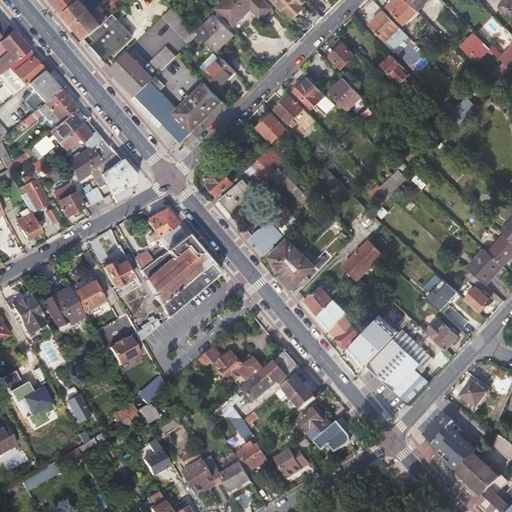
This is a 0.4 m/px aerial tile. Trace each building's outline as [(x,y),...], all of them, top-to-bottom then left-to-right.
[(50,0),(63,14),(79,0),(50,0)] [(102,24),(80,0),(79,0),(63,14),(72,25),(79,34),(84,40),(102,24)] [(263,0),(224,0),(216,8),(232,25),(251,7),(261,17),(271,7),(263,0)] [(271,0),(282,11),(284,9),(293,19),(305,7),(303,5),(307,1),(305,0),(271,0)] [(405,24),(419,10),(408,0),(394,0),(387,7),(405,24)] [(408,0),(419,10),(429,0),(408,0)] [(163,16),(190,43),(199,34),(197,32),(173,7),(163,16)] [(404,39),(408,35),(384,11),(370,24),(387,41),(397,31),(404,39)] [(102,24),(84,40),(104,61),(134,35),(114,13),(102,24)] [(0,41),(13,30),(4,19),(0,14),(0,41)] [(215,14),(197,32),(199,34),(204,38),(214,49),(222,40),(226,44),(235,35),(215,14)] [(0,41),(0,44),(6,52),(21,39),(13,30),(0,41)] [(397,31),(387,41),(394,49),(404,39),(397,31)] [(480,60),(492,48),(476,33),(462,47),(472,57),(474,55),(480,60)] [(199,43),(204,38),(199,34),(190,43),(186,47),(189,50),(197,41),(199,43)] [(0,57),(0,73),(7,68),(29,49),(21,39),(6,52),(0,57)] [(342,69),(356,57),(343,43),(330,56),(342,69)] [(501,78),(511,67),(511,44),(499,56),(505,63),(495,71),(501,78)] [(150,63),(160,72),(177,56),(167,45),(150,63)] [(31,55),(29,49),(7,68),(10,71),(31,55)] [(154,77),(128,50),(110,68),(136,95),(154,77)] [(10,71),(24,87),(28,83),(25,80),(41,66),(39,64),(31,55),(10,71)] [(398,66),(400,63),(392,55),(381,65),(390,74),(391,73),(401,83),(408,76),(398,66)] [(221,87),(237,72),(221,56),(218,59),(215,56),(202,68),(221,87)] [(22,97),(34,111),(37,108),(61,89),(59,86),(41,66),(25,80),(28,83),(24,87),(28,92),(22,97)] [(164,123),(175,111),(172,109),(176,105),(161,90),(164,87),(154,77),(136,95),(164,123)] [(320,115),(333,102),(309,77),(295,91),(320,115)] [(349,110),(363,97),(345,78),(331,91),(349,110)] [(175,111),(193,130),(224,102),(203,80),(176,105),(172,109),(175,111)] [(474,95),(483,86),(477,80),(469,89),(474,95)] [(0,99),(4,104),(14,96),(5,84),(0,87),(0,99)] [(493,101),(500,91),(495,87),(487,95),(493,101)] [(45,124),(50,130),(76,107),(61,89),(37,108),(48,121),(45,124)] [(303,109),(288,94),(278,104),(280,106),(276,111),(288,123),(303,109)] [(460,124),(470,114),(477,106),(472,101),(468,98),(451,115),(460,124)] [(48,131),(58,142),(89,116),(83,116),(76,107),(50,130),(48,131)] [(182,141),(193,130),(175,111),(164,123),(182,141)] [(272,143),(287,128),(272,114),(271,115),(269,112),(261,121),(263,123),(258,127),(272,143)] [(58,142),(64,150),(76,140),(79,142),(95,129),(88,122),(89,116),(58,142)] [(101,137),(95,129),(79,142),(82,147),(86,144),(89,147),(90,146),(101,137)] [(46,136),(34,145),(42,155),(54,146),(46,136)] [(101,137),(90,146),(96,153),(107,145),(101,137)] [(120,159),(107,145),(96,153),(108,168),(120,159)] [(89,147),(66,165),(80,182),(91,175),(94,180),(100,175),(108,168),(96,153),(90,146),(89,147)] [(256,172),(266,183),(275,173),(286,161),(273,148),(253,165),(258,170),(256,172)] [(30,155),(26,150),(6,167),(7,169),(9,172),(30,155)] [(49,164),(42,156),(37,161),(43,169),(49,164)] [(208,184),(218,196),(235,181),(227,172),(234,166),(226,156),(209,171),(210,172),(207,175),(207,181),(209,183),(208,184)] [(134,175),(120,159),(108,168),(100,175),(117,202),(132,194),(134,175)] [(275,173),(310,209),(321,197),(286,161),(275,173)] [(398,171),(382,188),(391,197),(409,178),(396,166),(394,167),(398,171)] [(316,178),(328,190),(339,179),(327,167),(316,178)] [(0,179),(1,181),(10,175),(9,172),(7,169),(0,173),(0,179)] [(417,175),(413,180),(423,189),(427,185),(417,175)] [(104,184),(99,176),(94,180),(99,187),(104,184)] [(221,200),(235,215),(256,192),(244,179),(221,200)] [(20,188),(24,195),(26,194),(35,210),(49,203),(35,180),(20,188)] [(369,205),(376,212),(391,197),(382,188),(378,184),(370,193),(375,198),(369,205)] [(96,187),(79,196),(86,208),(103,198),(96,187)] [(66,218),(84,207),(75,191),(57,202),(66,218)] [(390,200),(377,213),(384,220),(390,213),(391,215),(398,207),(390,200)] [(410,211),(415,205),(411,202),(407,207),(410,211)] [(54,206),(45,211),(53,224),(62,219),(54,206)] [(155,238),(176,221),(163,207),(145,216),(155,238)] [(28,239),(42,232),(29,208),(23,211),(26,217),(18,221),(28,239)] [(38,220),(44,229),(52,225),(46,215),(38,220)] [(511,218),(502,230),(506,234),(511,239),(511,218)] [(264,247),(268,252),(297,222),(293,219),(287,226),(285,224),(279,231),(270,221),(253,237),(264,247)] [(157,240),(166,250),(186,234),(176,221),(155,238),(157,240)] [(143,231),(124,241),(140,270),(166,250),(157,240),(150,245),(143,231)] [(288,285),(296,295),(351,238),(343,231),(312,262),(303,253),(283,274),(280,277),(288,285)] [(219,273),(186,234),(166,250),(140,270),(167,318),(219,273)] [(504,267),(511,258),(511,239),(506,234),(488,252),(504,267)] [(281,272),(283,274),(303,253),(287,238),(269,257),(275,263),(276,266),(277,268),(279,270),(281,272)] [(370,241),(345,265),(359,279),(384,255),(370,241)] [(488,285),(504,267),(488,252),(484,249),(468,267),(472,271),(483,280),(488,285)] [(133,277),(124,261),(117,264),(114,260),(103,266),(114,287),(133,277)] [(403,263),(399,260),(392,266),(397,271),(403,263)] [(478,285),(483,280),(472,271),(468,275),(478,285)] [(93,280),(71,292),(82,312),(104,300),(93,280)] [(462,301),(465,298),(451,285),(447,288),(442,284),(438,288),(443,293),(438,299),(435,296),(430,301),(440,310),(444,304),(452,312),(457,307),(462,312),(467,306),(462,301)] [(70,325),(85,316),(82,312),(71,292),(68,286),(42,301),(56,327),(67,321),(70,325)] [(307,301),(318,315),(335,298),(333,297),(322,286),(307,301)] [(478,287),(467,300),(481,313),(486,307),(483,305),(491,296),(485,291),(484,292),(478,287)] [(27,332),(45,322),(31,297),(25,300),(25,298),(16,302),(17,304),(15,305),(12,299),(6,302),(16,321),(20,319),(27,332)] [(318,315),(331,331),(349,312),(335,298),(318,315)] [(355,319),(349,312),(331,331),(348,351),(362,335),(363,334),(352,322),(355,319)] [(402,328),(412,318),(407,314),(397,324),(402,328)] [(420,343),(429,333),(428,332),(412,317),(401,329),(403,330),(397,336),(369,367),(409,403),(429,381),(421,373),(435,358),(420,343)] [(156,318),(136,332),(140,340),(160,324),(156,318)] [(363,334),(362,335),(348,351),(362,365),(366,370),(369,367),(397,336),(377,318),(363,334)] [(440,319),(428,332),(429,333),(448,350),(460,337),(440,319)] [(115,343),(109,346),(118,363),(139,352),(129,334),(124,338),(123,337),(115,342),(115,343)] [(237,381),(243,388),(264,369),(251,354),(242,362),(233,351),(225,358),(214,346),(199,359),(207,367),(212,362),(228,380),(230,378),(235,383),(237,381)] [(291,359),(285,351),(264,369),(243,388),(242,388),(255,403),(280,381),(298,366),(291,359)] [(302,371),(298,366),(280,381),(284,386),(300,372),(302,371)] [(282,388),(301,410),(315,398),(310,392),(315,389),(309,382),(303,375),(300,372),(284,386),(282,388)] [(138,394),(146,404),(149,402),(166,387),(159,375),(138,394)] [(473,380),(462,395),(478,407),(489,391),(473,380)] [(68,398),(78,422),(92,416),(81,392),(68,398)] [(244,419),(228,400),(212,414),(229,417),(244,419)] [(158,415),(152,405),(146,404),(144,406),(138,409),(146,422),(158,415)] [(313,407),(312,409),(321,420),(323,419),(313,407)] [(137,428),(147,423),(146,422),(138,409),(136,410),(117,422),(121,429),(133,422),(137,428)] [(297,421),(315,441),(330,427),(323,419),(321,420),(312,409),(297,421)] [(259,418),(254,411),(244,419),(250,426),(259,418)] [(438,422),(427,434),(429,436),(442,448),(438,451),(451,465),(450,466),(457,473),(477,452),(478,450),(452,425),(456,420),(447,412),(438,422)] [(242,438),(252,432),(244,419),(229,417),(242,438)] [(358,437),(341,418),(330,427),(315,441),(323,450),(330,444),(336,451),(358,437)] [(425,432),(427,434),(438,422),(436,420),(425,432)] [(0,453),(15,445),(4,424),(0,426),(0,453)] [(107,435),(103,430),(95,435),(98,440),(107,435)] [(488,440),(511,457),(511,442),(496,431),(488,440)] [(75,440),(71,433),(56,441),(60,449),(75,440)] [(426,439),(438,451),(442,448),(429,436),(426,439)] [(98,446),(92,437),(88,439),(83,442),(75,447),(79,453),(92,445),(94,448),(98,446)] [(154,439),(148,443),(153,453),(143,459),(152,475),(170,465),(154,439)] [(251,471),(269,461),(260,445),(258,443),(254,445),(252,441),(243,446),(244,449),(237,453),(241,459),(244,458),(251,471)] [(302,467),(310,462),(301,452),(298,448),(292,451),(292,450),(276,459),(287,478),(302,469),(302,467)] [(200,490),(216,481),(210,471),(199,452),(177,466),(181,472),(180,473),(194,497),(201,492),(200,490)] [(502,476),(477,452),(457,473),(455,475),(460,479),(472,491),(474,492),(480,498),(502,476)] [(44,477),(58,468),(53,460),(46,465),(40,468),(44,477)] [(231,492),(251,480),(240,462),(221,474),(217,468),(210,471),(216,481),(219,486),(226,482),(231,492)] [(510,481),(503,474),(502,476),(480,498),(477,501),(489,511),(509,511),(511,509),(511,488),(503,498),(498,493),(510,481)] [(132,479),(124,484),(137,504),(144,500),(132,479)] [(150,508),(152,511),(170,511),(158,491),(151,496),(156,504),(150,508)] [(186,506),(176,511),(199,511),(192,500),(185,504),(186,506)]
